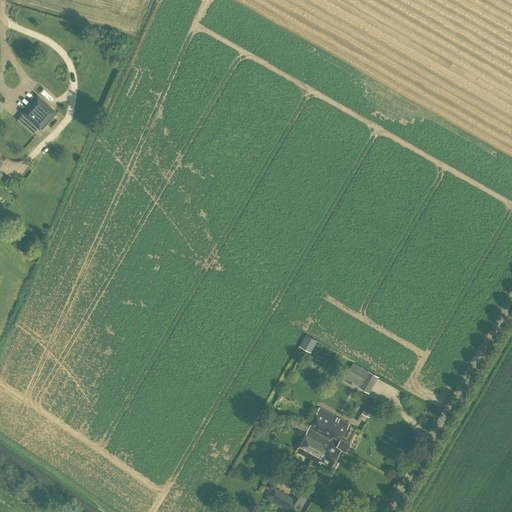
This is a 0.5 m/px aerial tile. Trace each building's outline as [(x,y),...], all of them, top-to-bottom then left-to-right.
[(55,98),(36,81),(19,100),(38,117),(55,98)] [(311,352),(317,340),(306,334),(299,346),(311,352)] [(369,393),(378,377),(353,362),(344,377),(359,385),(358,387),(369,393)] [(370,417),(374,407),(366,403),(361,413),(370,417)] [(336,446),(340,449),(346,451),(350,443),(341,438),(349,423),(319,407),(309,427),(338,443),(336,446)] [(309,427),(292,418),(289,424),(306,433),(296,451),(318,462),(319,459),(321,460),(320,463),(330,469),(340,449),(336,446),(338,443),(309,427)] [(277,480),(284,478),(282,472),(275,475),(277,480)] [(293,498),(271,485),(264,496),(287,509),(289,506),(295,510),(299,504),(302,505),(310,493),(299,487),(293,498)]
